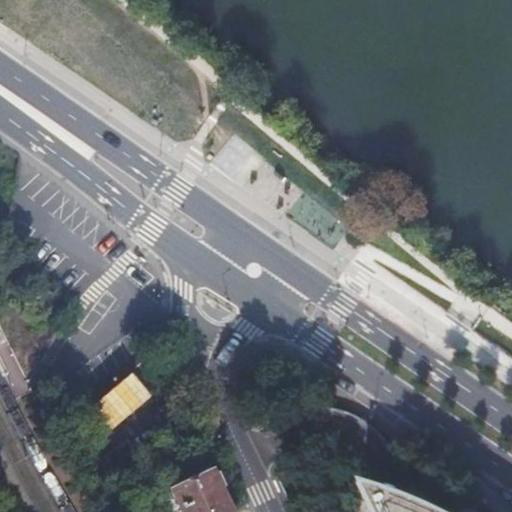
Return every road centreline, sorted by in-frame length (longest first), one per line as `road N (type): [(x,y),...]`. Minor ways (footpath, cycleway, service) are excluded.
road 1 (primary): [(264,253),(66,115),(0,79)]
road 2 (primary): [(511,422),(264,253)]
road 3 (primary): [(266,306),(511,473)]
road 4 (primary): [(0,103),(35,138),(203,261)]
road 5 (residential): [(268,511),(211,385)]
